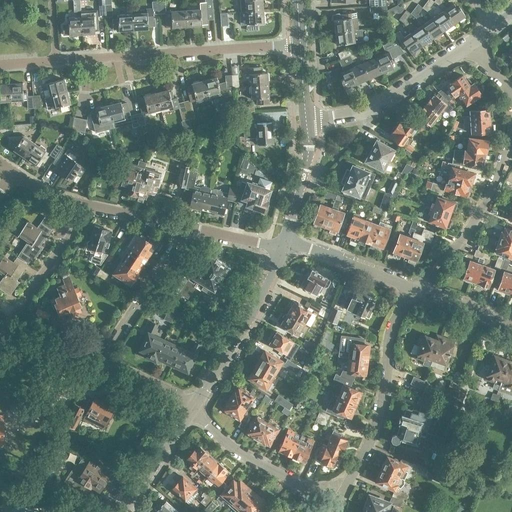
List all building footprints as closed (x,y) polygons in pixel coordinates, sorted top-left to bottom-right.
[(187,26),(202,25),(208,24),(207,20),(213,20),(211,0),(205,0),(206,3),(200,3),(200,10),(186,11),(187,26)] [(240,0),(241,12),(247,12),(263,11),(262,0),(240,0)] [(431,0),(428,0),(422,8),(423,8),(427,12),(432,18),(436,24),(438,23),(443,31),(454,23),(449,15),(447,17),(443,11),(435,16),(430,8),(434,2),(434,1),(431,0)] [(446,9),(442,2),(443,0),(434,0),(434,1),(434,2),(439,6),(443,11),(447,17),(449,15),(454,23),(465,16),(460,8),(458,9),(454,3),(446,9)] [(153,15),(160,15),(159,2),(152,2),(153,9),(148,9),(148,13),(133,14),(134,30),(149,29),(149,24),(154,24),(153,15)] [(159,2),(160,15),(165,14),(166,28),(187,26),(186,11),(166,12),(166,2),(159,2)] [(423,8),(422,8),(418,4),(411,14),(410,14),(411,14),(414,17),(421,26),(425,32),(427,30),(432,38),(443,31),(438,23),(436,24),(432,18),(425,23),(418,14),(423,8)] [(400,11),(396,6),(387,12),(388,18),(400,11)] [(81,12),(81,17),(82,34),(95,33),(95,31),(99,31),(98,10),(81,12)] [(410,14),(411,14),(406,10),(399,19),(403,23),(410,33),(415,39),(416,38),(422,46),(432,38),(427,30),(425,32),(421,26),(414,31),(407,20),(411,14),(410,14)] [(263,11),(247,12),(248,24),(264,23),(263,11)] [(336,33),(353,30),(358,30),(356,12),(334,15),(336,33)] [(119,31),(134,30),(133,14),(118,15),(119,31)] [(77,36),(77,35),(82,34),(81,17),(69,18),(69,23),(63,24),(63,35),(71,35),(71,36),(77,36)] [(338,49),(344,48),(344,44),(360,42),(358,30),(353,30),(336,33),(338,49)] [(415,39),(410,33),(403,38),(399,31),(394,34),(403,47),(405,45),(411,53),(422,46),(416,38),(415,39)] [(382,73),(394,68),(390,59),(392,58),(390,54),(400,47),(395,39),(383,44),(389,52),(377,57),(380,64),(378,64),(382,73)] [(357,52),(365,49),(363,46),(354,50),(353,47),(347,50),(349,56),(357,52)] [(340,60),(349,56),(347,50),(337,54),(340,60)] [(352,62),(351,60),(349,56),(340,60),(338,61),(341,67),(352,62)] [(380,64),(377,57),(365,63),(367,68),(365,69),(369,78),(382,73),(378,64),(380,64)] [(365,63),(353,68),(355,74),(353,74),(357,84),(369,78),(365,69),(367,68),(365,63)] [(251,87),(268,85),(267,73),(262,73),(261,67),(248,68),(249,74),(250,74),(251,87)] [(355,74),(353,68),(341,73),(343,79),(341,80),(345,89),(357,84),(353,74),(355,74)] [(439,93),(442,96),(447,101),(454,97),(472,85),(468,80),(466,79),(465,80),(462,75),(447,85),(448,87),(439,93)] [(208,97),(221,94),(217,78),(204,81),(208,97)] [(65,93),(67,92),(63,80),(47,84),(51,97),(65,93)] [(184,102),(188,120),(194,118),(190,102),(203,98),(204,102),(209,101),(208,97),(204,81),(192,84),(192,85),(185,86),(189,101),(184,102)] [(473,83),(458,94),(465,105),(481,95),(480,94),(481,94),(482,92),(479,88),(477,88),(476,88),(473,83)] [(5,101),(10,101),(9,84),(0,84),(0,103),(5,103),(5,101)] [(34,108),(33,96),(27,97),(27,93),(23,93),(22,84),(9,84),(10,101),(10,103),(17,102),(17,101),(27,100),(27,108),(34,108)] [(268,85),(251,87),(252,99),(257,99),(257,104),(269,104),(268,85)] [(188,120),(184,102),(177,104),(176,99),(171,100),(168,90),(156,93),(160,109),(172,106),(174,111),(178,109),(181,121),(188,120)] [(70,111),(69,105),(70,104),(67,92),(65,93),(51,97),(45,98),(48,110),(60,107),(62,113),(70,111)] [(138,126),(145,125),(142,114),(160,109),(156,93),(138,98),(142,113),(136,115),(138,126)] [(434,94),(425,105),(438,115),(443,110),(448,114),(454,107),(453,106),(449,102),(447,101),(442,96),(439,99),(434,94)] [(138,126),(136,115),(130,116),(128,109),(122,110),(120,103),(108,106),(112,122),(130,117),(132,128),(138,126)] [(238,113),(250,112),(254,112),(254,104),(233,105),(234,113),(238,113)] [(438,115),(425,105),(417,116),(430,126),(438,115)] [(112,122),(108,106),(95,109),(99,125),(112,122)] [(463,117),(464,123),(490,121),(490,117),(492,117),(492,110),(489,110),(489,109),(469,111),(470,116),(463,117)] [(250,112),(238,113),(239,132),(243,132),(244,139),(257,138),(258,145),(273,144),(271,122),(251,123),(250,112)] [(419,127),(404,116),(400,121),(398,121),(396,124),(397,126),(396,127),(412,138),(417,131),(423,136),(426,131),(430,134),(432,130),(422,123),(419,127)] [(78,131),(80,118),(73,117),(71,130),(78,131)] [(80,118),(78,131),(84,132),(86,119),(80,118)] [(490,125),(490,121),(464,123),(464,128),(470,128),(471,134),(491,132),(493,131),(493,125),(490,125)] [(12,125),(13,132),(27,131),(31,126),(30,124),(12,125)] [(412,138),(396,127),(394,127),(392,130),(392,132),(389,137),(404,148),(407,150),(405,152),(409,155),(414,149),(408,144),(412,138)] [(440,134),(444,139),(449,135),(445,130),(440,134)] [(23,136),(12,137),(11,142),(17,145),(14,149),(25,157),(34,143),(23,136)] [(465,150),(486,153),(488,141),(469,138),(468,139),(464,138),(463,145),(468,146),(467,150),(465,150)] [(370,142),(367,148),(389,160),(394,149),(376,139),(374,143),(370,142)] [(34,143),(25,157),(38,166),(41,161),(44,163),(48,156),(44,153),(45,151),(45,150),(46,149),(40,145),(39,147),(34,143)] [(61,148),(56,145),(50,154),(55,158),(61,148)] [(389,160),(367,148),(363,155),(367,157),(364,161),(383,171),(389,160)] [(66,152),(62,149),(59,152),(63,155),(55,168),(56,168),(57,166),(62,169),(59,173),(71,181),(72,180),(76,183),(81,176),(76,173),(81,165),(75,161),(78,155),(68,149),(66,152)] [(485,159),(486,153),(465,150),(463,163),(482,165),(483,160),(485,159)] [(134,172),(136,163),(128,160),(127,163),(121,184),(129,186),(127,192),(128,193),(127,197),(134,199),(135,194),(136,195),(142,174),(134,172)] [(470,185),(473,174),(461,170),(462,166),(443,162),(441,169),(451,171),(450,174),(452,175),(450,179),(453,180),(469,185),(470,185)] [(370,172),(352,165),(350,170),(347,168),(344,176),(370,187),(373,179),(372,178),(374,174),(370,172)] [(406,175),(411,171),(405,167),(401,173),(406,175)] [(154,193),(160,173),(144,168),(142,174),(136,195),(144,197),(151,199),(153,193),(154,193)] [(206,211),(211,190),(210,190),(209,188),(208,187),(204,186),(202,187),(200,187),(194,186),(195,180),(197,172),(189,171),(187,178),(185,189),(193,191),(189,207),(206,211)] [(179,173),(177,186),(184,187),(187,175),(179,173)] [(370,187),(344,176),(340,183),(344,184),(342,189),(359,197),(365,199),(370,187)] [(267,208),(268,205),(267,202),(266,201),(269,190),(264,188),(266,182),(258,179),(256,186),(247,183),(242,198),(248,200),(247,205),(263,210),(263,209),(264,209),(267,208)] [(398,182),(393,179),(387,193),(392,195),(398,182)] [(469,185),(453,180),(450,179),(449,184),(446,183),(445,187),(428,181),(425,188),(448,196),(449,192),(465,197),(469,185)] [(211,190),(206,211),(223,215),(227,198),(235,200),(237,189),(229,187),(228,193),(222,192),(221,191),(219,190),(215,189),(213,189),(211,190)] [(335,201),(337,195),(325,191),(323,197),(335,201)] [(341,203),(344,197),(337,195),(335,201),(332,208),(333,208),(326,226),(331,228),(329,231),(335,234),(337,230),(338,230),(344,212),(337,210),(340,203),(341,203)] [(436,204),(435,203),(434,203),(432,208),(450,215),(451,210),(454,211),(457,204),(454,203),(438,197),(436,204)] [(355,211),(358,203),(353,201),(350,210),(355,211)] [(333,208),(332,208),(321,204),(314,222),(315,222),(314,225),(320,228),(321,224),(326,226),(333,208)] [(382,215),(384,210),(374,206),(372,211),(382,215)] [(426,211),(426,212),(424,218),(430,220),(429,221),(445,227),(446,226),(449,227),(451,220),(448,219),(450,215),(432,208),(426,206),(424,210),(426,211)] [(394,212),(391,218),(398,220),(400,215),(394,212)] [(353,215),(354,215),(346,235),(352,237),(350,240),(357,243),(366,220),(359,217),(360,216),(354,213),(353,215)] [(40,246),(56,224),(45,217),(37,228),(28,221),(18,236),(19,235),(28,241),(21,252),(33,261),(43,248),(40,246)] [(378,224),(366,220),(357,243),(365,246),(366,242),(371,244),(378,224)] [(408,235),(407,236),(399,233),(393,251),(394,252),(392,255),(399,257),(400,254),(405,255),(417,221),(413,220),(408,232),(410,234),(410,235),(408,235)] [(429,226),(417,221),(405,255),(409,257),(408,261),(414,263),(415,259),(416,260),(423,240),(431,243),(434,233),(427,230),(429,226)] [(378,224),(371,244),(370,248),(377,250),(378,246),(383,248),(391,226),(379,222),(378,224)] [(108,242),(111,231),(94,226),(90,241),(88,241),(87,243),(87,245),(88,246),(88,247),(95,249),(93,256),(91,257),(90,261),(91,262),(100,265),(107,255),(103,253),(106,242),(108,242)] [(511,229),(505,227),(503,232),(502,231),(499,232),(498,235),(499,238),(499,239),(511,244),(511,229)] [(147,242),(138,236),(133,243),(130,240),(128,243),(125,242),(127,239),(123,237),(120,242),(126,246),(129,248),(130,247),(147,258),(154,247),(153,246),(155,243),(149,238),(147,242)] [(511,244),(499,239),(496,241),(495,244),(496,247),(496,248),(497,248),(496,252),(511,258),(511,244)] [(129,248),(126,246),(122,252),(125,255),(121,261),(138,272),(147,258),(130,247),(129,248)] [(475,283),(482,265),(485,258),(486,254),(476,250),(474,256),(479,258),(477,263),(470,260),(466,270),(463,269),(461,270),(459,274),(460,276),(464,277),(463,278),(464,279),(466,281),(468,282),(471,281),(475,283)] [(13,262),(0,253),(0,273),(4,276),(0,282),(0,288),(10,296),(19,282),(17,281),(28,265),(17,257),(13,262)] [(227,268),(211,258),(208,262),(207,262),(204,266),(205,266),(202,272),(198,270),(194,278),(196,279),(194,284),(179,274),(176,280),(172,277),(166,285),(188,299),(196,286),(202,289),(211,295),(213,290),(215,288),(217,287),(219,284),(218,282),(222,276),(224,277),(226,273),(225,271),(227,268)] [(500,268),(503,260),(498,258),(494,268),(500,270),(500,268)] [(503,260),(500,268),(506,270),(510,261),(504,259),(503,260)] [(138,272),(121,261),(113,273),(114,274),(112,278),(118,282),(120,278),(130,284),(138,272)] [(95,277),(100,270),(100,269),(94,265),(87,275),(95,277)] [(494,269),(482,265),(475,283),(479,284),(479,285),(481,287),(485,288),(487,287),(487,286),(488,287),(494,269)] [(100,270),(95,277),(104,280),(108,275),(100,270)] [(330,279),(328,278),(312,270),(307,278),(308,279),(303,288),(318,297),(324,287),(325,288),(328,287),(331,282),(330,279)] [(511,293),(511,289),(511,274),(504,271),(498,289),(504,291),(505,293),(507,294),(510,293),(511,293)] [(55,298),(50,300),(54,309),(57,308),(60,315),(72,310),(74,315),(81,312),(79,307),(82,306),(77,296),(80,295),(78,288),(74,289),(69,277),(63,279),(65,284),(57,287),(61,296),(56,298),(55,298)] [(373,299),(373,298),(364,294),(355,290),(352,297),(348,296),(343,307),(347,308),(346,309),(365,317),(365,316),(369,318),(372,311),(368,309),(373,299)] [(319,306),(330,310),(333,305),(322,300),(319,306)] [(305,324),(312,312),(295,302),(294,302),(292,301),(289,306),(291,307),(287,314),(305,324)] [(318,314),(322,308),(311,303),(308,307),(318,314)] [(190,326),(193,321),(171,306),(167,311),(190,326)] [(337,324),(343,311),(332,307),(327,320),(337,324)] [(50,314),(38,308),(34,317),(46,323),(50,314)] [(305,324),(287,314),(284,314),(282,317),(284,320),(280,325),(298,336),(305,324)] [(193,321),(190,326),(201,333),(204,328),(193,321)] [(154,361),(165,339),(158,336),(162,328),(158,326),(159,325),(153,322),(148,331),(149,331),(140,350),(147,354),(146,357),(154,361)] [(353,338),(355,333),(345,328),(343,334),(353,338)] [(290,361),(295,352),(290,349),(294,342),(276,331),(276,332),(274,332),(271,337),(272,339),(269,344),(280,350),(278,353),(287,359),(290,361)] [(431,365),(440,336),(437,335),(435,339),(425,336),(425,337),(421,335),(418,343),(422,345),(418,357),(425,360),(424,364),(430,367),(431,365)] [(440,336),(431,365),(444,370),(447,363),(449,363),(451,361),(452,359),(452,357),(450,354),(453,346),(452,346),(454,341),(440,336)] [(165,339),(154,361),(156,361),(157,359),(171,365),(180,346),(165,339)] [(314,353),(318,347),(305,339),(302,345),(314,353)] [(180,346),(171,365),(188,372),(197,353),(198,354),(201,345),(195,342),(191,351),(180,346)] [(339,351),(338,356),(368,360),(369,346),(350,343),(349,352),(339,351)] [(257,364),(276,376),(280,369),(282,370),(284,366),(303,378),(307,371),(302,368),(290,361),(287,359),(285,363),(284,362),(265,351),(257,364)] [(368,360),(338,356),(337,362),(348,363),(347,371),(342,371),(340,376),(353,381),(356,373),(366,374),(368,360)] [(504,373),(508,361),(494,356),(493,358),(491,358),(489,359),(488,361),(488,362),(490,364),(491,365),(485,380),(500,385),(504,373)] [(500,385),(511,389),(511,362),(508,361),(504,373),(500,385)] [(305,363),(302,368),(307,371),(308,371),(311,366),(305,363)] [(271,383),(276,376),(257,364),(248,378),(267,390),(270,391),(274,384),(271,383)] [(337,396),(357,405),(359,405),(361,399),(360,397),(362,392),(350,387),(353,381),(340,376),(335,374),(333,379),(343,383),(337,396)] [(420,388),(423,381),(414,377),(411,384),(420,388)] [(451,412),(460,388),(462,385),(450,380),(447,389),(440,407),(451,412)] [(234,388),(229,397),(248,409),(258,394),(251,390),(249,394),(237,386),(235,389),(234,388)] [(460,388),(451,412),(458,414),(467,391),(460,388)] [(326,411),(343,419),(345,415),(351,418),(353,413),(356,412),(358,407),(357,405),(337,396),(332,394),(326,411)] [(271,398),(265,395),(262,400),(268,403),(271,398)] [(284,407),(289,410),(293,405),(278,395),(274,400),(284,407)] [(117,404),(103,396),(101,399),(95,396),(85,414),(83,413),(85,409),(74,404),(64,424),(75,429),(80,419),(92,425),(92,423),(104,429),(117,404)] [(241,421),(244,416),(248,409),(229,397),(223,406),(224,407),(223,410),(241,421)] [(431,411),(433,405),(420,399),(417,405),(431,411)] [(290,411),(284,407),(280,412),(287,415),(290,411)] [(412,410),(408,409),(406,410),(404,416),(401,415),(399,424),(421,431),(423,422),(424,422),(427,413),(419,410),(419,411),(412,409),(412,410)] [(325,426),(330,415),(320,411),(315,422),(325,426)] [(269,421),(257,414),(246,433),(249,435),(249,436),(257,440),(269,421)] [(280,428),(269,421),(257,440),(266,445),(266,444),(269,446),(280,428)] [(245,426),(240,423),(237,428),(242,431),(245,426)] [(430,439),(432,435),(424,432),(425,432),(424,432),(422,431),(421,431),(399,424),(398,425),(399,426),(397,435),(395,435),(392,436),(391,439),(393,442),(396,443),(399,441),(400,440),(417,445),(417,444),(424,446),(427,438),(430,439)] [(295,432),(288,429),(278,451),(292,457),(300,435),(295,433),(295,432)] [(341,434),(333,430),(332,433),(331,435),(327,433),(325,439),(329,440),(326,446),(342,452),(343,453),(345,447),(346,446),(348,443),(347,442),(348,440),(340,436),(341,434)] [(315,441),(300,435),(292,457),(305,462),(315,441)] [(194,472),(197,469),(210,455),(199,446),(196,450),(195,449),(185,459),(191,464),(188,467),(194,472)] [(342,452),(326,446),(324,450),(321,449),(317,456),(321,458),(320,461),(320,462),(321,461),(325,463),(326,465),(330,466),(331,466),(333,467),(336,459),(338,460),(342,452)] [(210,455),(197,469),(205,476),(218,462),(210,455)] [(427,467),(429,461),(417,456),(414,463),(427,467)] [(399,462),(387,457),(382,469),(405,480),(407,474),(409,475),(413,466),(400,460),(399,462)] [(75,480),(71,486),(82,493),(86,487),(90,490),(91,487),(99,492),(108,479),(102,475),(105,469),(95,463),(94,466),(89,463),(87,466),(81,462),(77,468),(75,466),(69,476),(75,480)] [(217,487),(218,486),(226,476),(225,475),(228,471),(218,462),(205,476),(217,487)] [(405,480),(382,469),(376,481),(394,490),(392,496),(403,501),(404,499),(406,500),(408,495),(399,491),(401,488),(402,486),(404,485),(405,483),(404,480),(405,480)] [(197,489),(183,476),(172,489),(189,504),(198,493),(197,492),(198,491),(197,489)] [(221,493),(216,498),(218,500),(222,503),(224,501),(229,506),(246,487),(240,481),(237,484),(234,481),(222,494),(221,493)] [(236,511),(240,511),(256,495),(246,487),(229,506),(236,511)] [(200,502),(206,507),(211,501),(214,497),(213,497),(210,494),(206,490),(202,495),(204,497),(200,502)] [(256,495),(240,511),(264,511),(261,509),(265,504),(256,495)] [(391,511),(394,505),(400,507),(403,501),(392,496),(389,503),(369,495),(365,508),(375,511),(391,511)] [(4,502),(11,506),(13,502),(6,498),(4,502)] [(11,506),(4,502),(3,501),(0,506),(0,507),(7,511),(8,511),(10,511),(13,509),(11,506)] [(157,505),(154,508),(158,511),(181,511),(177,508),(176,510),(166,501),(161,506),(160,505),(157,505)] [(209,511),(216,505),(211,501),(206,507),(201,511),(209,511)]
